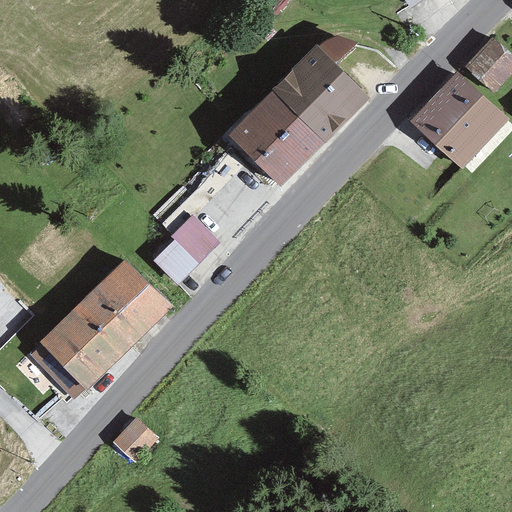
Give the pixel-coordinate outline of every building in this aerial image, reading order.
[(511,73),(511,54),(498,41),(469,72),(493,93),(511,73)] [(325,47),(277,95),(324,141),(364,101),(333,69),(354,48),(338,43),(325,47)] [(465,168),(508,123),(461,80),(459,80),(417,123),(417,125),(465,168)] [(324,141),(277,95),(233,139),(230,137),(226,142),(230,147),(235,142),(281,185),(324,141)] [(183,242),(179,246),(199,265),(222,241),(200,218),(180,238),(183,242)] [(199,265),(179,246),(164,261),(182,281),(199,265)] [(127,264),(122,269),(165,311),(171,305),(127,264)] [(92,300),(88,304),(130,346),(165,311),(122,269),(92,300)] [(82,383),(88,388),(130,346),(88,304),(45,346),(39,352),(38,350),(31,357),(70,396),(82,383)] [(82,383),(70,396),(75,401),(88,388),(82,383)] [(136,462),(159,438),(146,427),(140,421),(118,445),(124,451),(136,462)]
